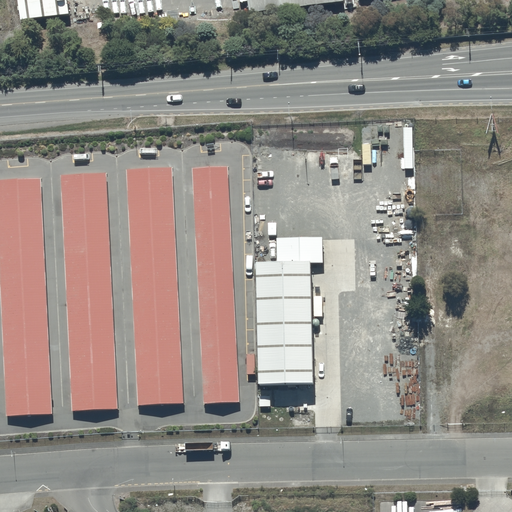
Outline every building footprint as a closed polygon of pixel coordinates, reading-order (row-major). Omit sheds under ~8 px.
[(73,0),(21,0),(23,14),(74,8),(73,0)] [(346,0),(248,0),(251,16),(347,5),(346,0)] [(226,159),(189,161),(198,392),(235,390),(226,159)] [(166,166),(129,168),(139,398),(176,397),(166,166)] [(99,171),(62,173),(71,404),(108,402),(99,171)] [(37,176),(0,177),(10,408),(46,407),(37,176)] [(280,265),(256,265),(258,384),(314,383),(312,266),(327,266),(326,241),(279,241),(280,265)]
